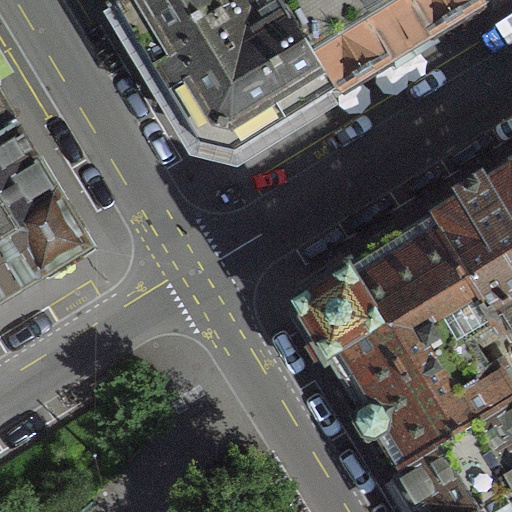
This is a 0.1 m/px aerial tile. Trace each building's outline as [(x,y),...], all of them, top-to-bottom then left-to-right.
[(98,0),(105,11),(121,0),(98,0)] [(121,0),(105,11),(152,86),(185,137),(255,143),(358,79),(309,0),(121,0)] [(309,0),(358,79),(486,0),(309,0)] [(0,132),(21,119),(0,84),(0,132)] [(36,142),(21,119),(0,132),(0,299),(97,239),(36,142)] [(511,170),(453,206),(505,291),(511,301),(511,170)] [(448,326),(505,291),(453,206),(310,293),(371,395),(356,404),(372,432),(382,426),(392,441),(406,463),(511,401),(511,355),(507,347),(473,368),(448,326)] [(427,499),(434,511),(511,511),(511,401),(406,463),(427,499)] [(0,484),(61,456),(43,419),(0,439),(0,484)]
